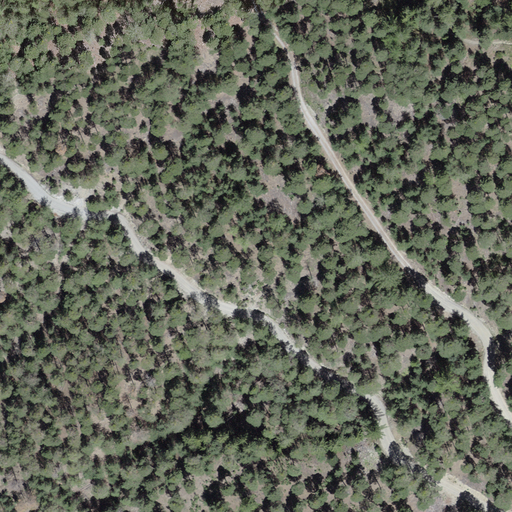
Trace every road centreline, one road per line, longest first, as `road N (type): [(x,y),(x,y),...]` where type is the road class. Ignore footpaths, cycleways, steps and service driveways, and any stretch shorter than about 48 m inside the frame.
road 1 (track): [(0,161),(63,208),(145,226),(139,256),(215,303),(261,318),(349,384),(391,401),(405,459),(495,511)]
road 2 (track): [(511,421),(493,340),(410,270),(335,159),(307,110),(304,69),(265,0)]
